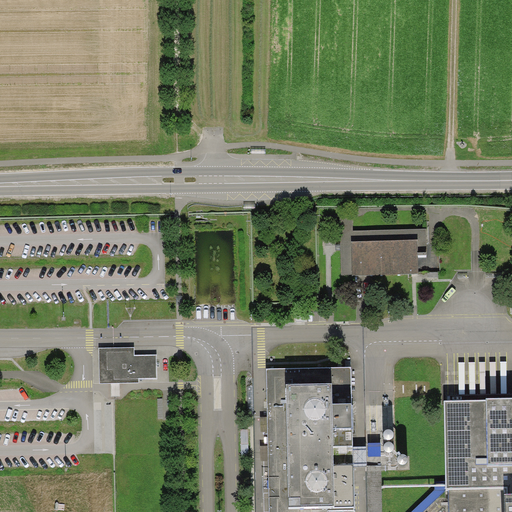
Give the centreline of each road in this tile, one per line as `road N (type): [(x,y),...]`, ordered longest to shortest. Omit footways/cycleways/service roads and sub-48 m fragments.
road 1 (primary): [(0,185),(511,179)]
road 2 (track): [(216,179),(216,145),(176,97),(176,0)]
road 3 (track): [(454,0),(450,180)]
